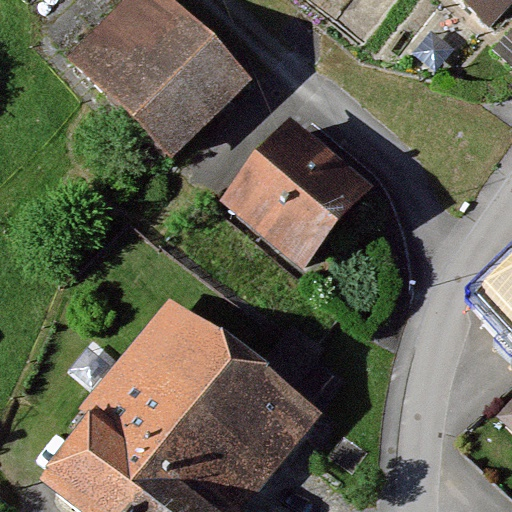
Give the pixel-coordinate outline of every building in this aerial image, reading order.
[(247,90),(160,0),(134,0),(68,64),(166,167),(247,90)] [(511,8),(511,0),(448,0),(485,36),(511,8)] [(294,118),(214,211),(291,276),(370,183),(294,118)] [(511,260),(465,304),(511,354),(511,260)] [(238,511),(311,415),(166,306),(28,489),(59,511),(238,511)]
